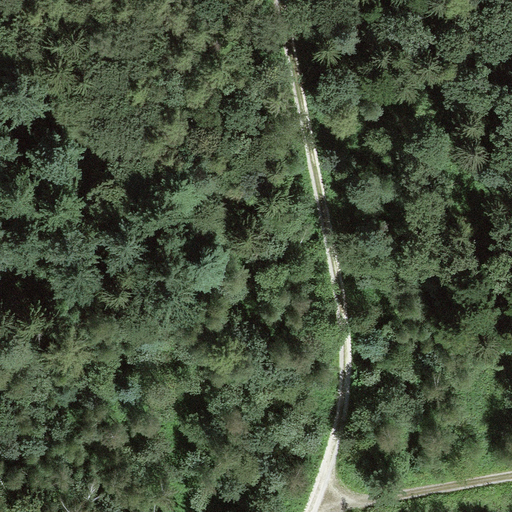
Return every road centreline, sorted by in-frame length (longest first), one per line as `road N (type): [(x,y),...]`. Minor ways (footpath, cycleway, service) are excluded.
road 1 (track): [(280,0),(343,320),(333,446),(311,511)]
road 2 (track): [(511,475),(313,507)]
